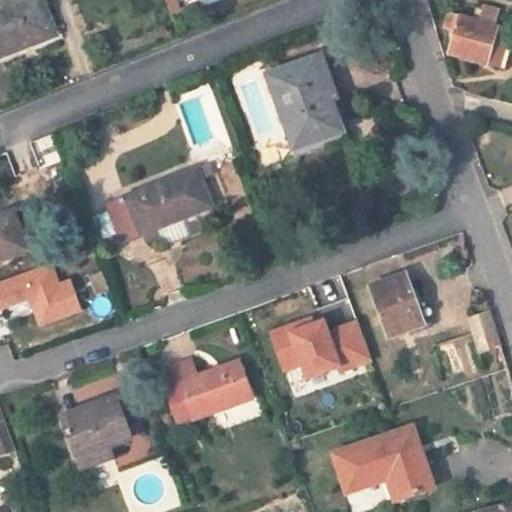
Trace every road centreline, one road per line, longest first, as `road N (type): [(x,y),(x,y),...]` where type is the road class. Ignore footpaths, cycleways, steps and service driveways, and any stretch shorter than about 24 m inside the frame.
road 1 (residential): [(0,374),(476,216)]
road 2 (residential): [(0,133),(339,0)]
road 3 (unclassified): [(476,216),(404,0)]
